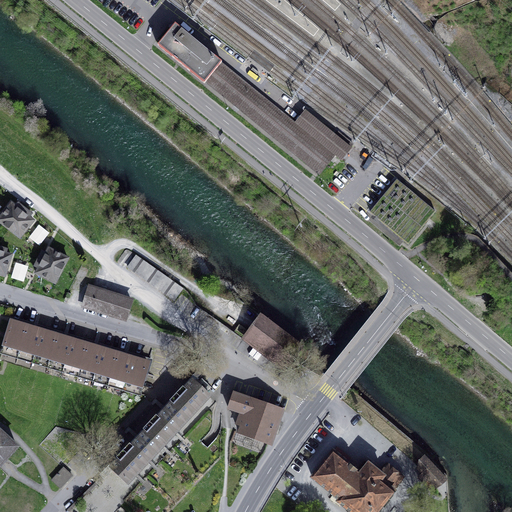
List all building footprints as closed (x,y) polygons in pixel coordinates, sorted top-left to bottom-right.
[(223,63),(175,24),(162,41),(157,46),(180,64),(205,85),(207,83),(214,90),(239,110),(320,176),(336,156),(342,162),(344,159),(350,152),(352,149),(351,148),(354,144),(339,132),(336,135),(305,110),(295,123),(255,90),(231,70),(223,63)] [(436,212),(397,180),(369,213),(374,217),(409,245),(436,212)] [(0,222),(9,229),(25,210),(18,205),(16,207),(12,204),(0,218),(0,222)] [(29,218),(32,215),(25,210),(9,229),(20,238),(34,221),(29,218)] [(32,236),(42,244),(52,231),(42,223),(32,236)] [(6,254),(7,251),(0,248),(0,274),(5,277),(11,256),(6,254)] [(36,274),(55,284),(68,259),(49,249),(46,255),(43,253),(42,254),(37,265),(36,267),(39,268),(36,274)] [(128,267),(175,300),(183,289),(136,256),(128,267)] [(18,261),(14,277),(27,280),(31,264),(18,261)] [(84,306),(126,319),(131,301),(90,288),(84,306)] [(245,337),(287,368),(303,347),(261,315),(245,337)] [(145,363),(148,364),(149,360),(13,319),(11,323),(14,324),(32,329),(34,330),(36,330),(35,334),(47,338),(48,334),(50,334),(52,335),(62,338),(64,339),(66,339),(65,343),(77,347),(78,343),(79,343),(81,344),(93,347),(95,348),(96,349),(95,352),(107,356),(108,352),(110,352),(112,353),(122,356),(124,357),(127,358),(125,361),(131,363),(132,359),(134,360),(145,363)] [(14,324),(11,323),(7,336),(6,340),(2,353),(139,394),(143,381),(148,364),(145,363),(134,360),(132,359),(131,363),(125,361),(127,358),(124,357),(122,356),(112,353),(110,352),(108,352),(107,356),(95,352),(96,349),(95,348),(93,347),(81,344),(79,343),(78,343),(77,347),(65,343),(66,339),(64,339),(62,338),(52,335),(50,334),(48,334),(47,338),(35,334),(36,330),(34,330),(32,329),(14,324)] [(186,375),(190,378),(199,369),(191,363),(193,358),(190,357),(186,373),(186,375)] [(143,381),(146,382),(153,360),(150,359),(149,360),(148,364),(143,381)] [(199,387),(202,384),(197,379),(193,376),(183,387),(185,389),(193,381),(199,387)] [(119,460),(111,468),(113,470),(128,484),(210,397),(199,387),(193,381),(185,389),(183,387),(170,401),(172,403),(158,417),(156,415),(143,429),(145,432),(132,446),(130,444),(116,458),(119,460)] [(236,425),(241,427),(239,433),(271,445),(283,411),(234,393),(228,409),(240,413),(236,425)] [(156,415),(158,417),(172,403),(170,401),(156,415)] [(130,444),(132,446),(145,432),(143,429),(130,444)] [(0,466),(4,462),(18,447),(1,432),(0,432),(0,466)] [(111,468),(119,460),(116,458),(130,444),(127,441),(112,458),(114,460),(100,475),(105,480),(113,470),(111,468)] [(350,511),(377,511),(395,491),(394,490),(404,477),(387,464),(380,473),(369,463),(360,473),(356,470),(333,451),(312,478),(339,500),(338,501),(350,511)] [(427,459),(417,467),(431,483),(440,475),(427,459)] [(356,470),(360,473),(369,463),(364,460),(356,470)] [(73,476),(64,468),(52,481),(61,488),(73,476)]
